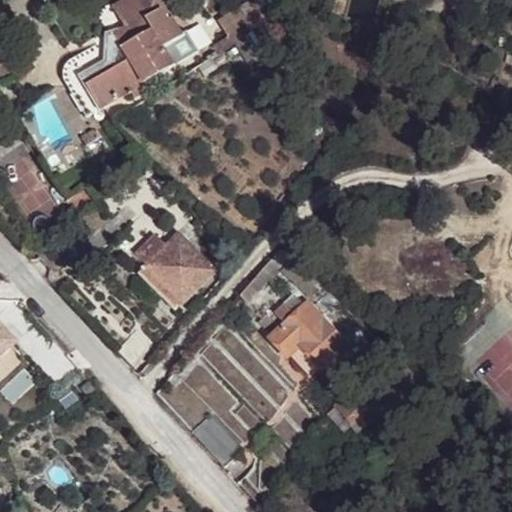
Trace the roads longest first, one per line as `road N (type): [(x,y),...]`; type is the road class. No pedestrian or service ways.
road 1 (unknown): [(129,391),(268,228),(336,192),(511,167)]
road 2 (residential): [(0,246),(239,511)]
road 3 (unknown): [(0,108),(33,58),(37,23),(50,0)]
